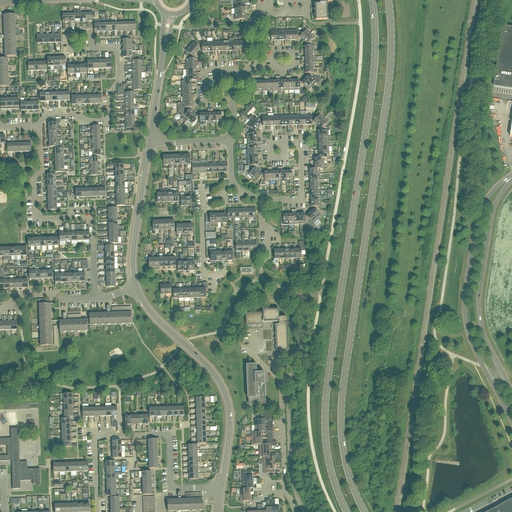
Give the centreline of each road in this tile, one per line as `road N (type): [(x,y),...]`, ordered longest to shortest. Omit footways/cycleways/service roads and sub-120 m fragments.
road 1 (secondary): [(364,511),(345,464),(340,418),(389,79),(388,0)]
road 2 (secondary): [(372,0),(372,82),(325,402),(327,454),(346,511)]
road 3 (tertiary): [(221,487),(230,435),(224,391),(136,287)]
road 4 (unclassified): [(511,176),(479,212),(464,294),(469,336),(489,378)]
road 5 (residential): [(97,511),(100,436),(163,434),(170,483),(193,488)]
road 6 (unclassified): [(502,371),(478,306),(491,214),(511,180)]
road 7 (residential): [(295,511),(284,487),(281,382),(249,352),(252,332)]
road 8 (residential): [(38,126),(43,117),(111,121),(117,48),(91,49)]
road 9 (tertiary): [(136,287),(132,248),(148,142)]
road 10 (residential): [(68,217),(35,219),(38,126)]
road 11 (residential): [(224,274),(204,274),(201,211),(232,184)]
